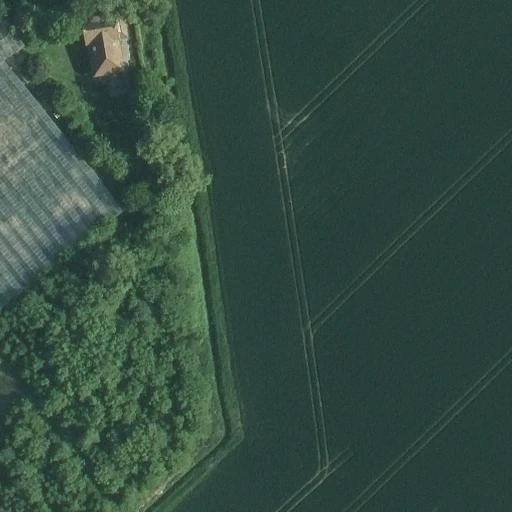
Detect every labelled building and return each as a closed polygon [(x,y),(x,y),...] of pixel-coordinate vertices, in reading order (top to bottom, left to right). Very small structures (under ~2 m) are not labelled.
[(0,76),(10,68),(6,62),(25,47),(0,12),(0,76)] [(115,15),(81,21),(85,46),(88,45),(92,69),(122,64),(118,40),(119,40),(119,35),(127,34),(124,14),(115,15)] [(0,309),(58,263),(123,211),(10,68),(0,76),(0,309)] [(28,85),(38,77),(30,68),(20,76),(28,85)] [(44,91),(38,96),(44,103),(50,98),(44,91)] [(98,254),(122,233),(113,222),(88,243),(98,254)] [(75,258),(65,266),(89,294),(99,285),(75,258)]
